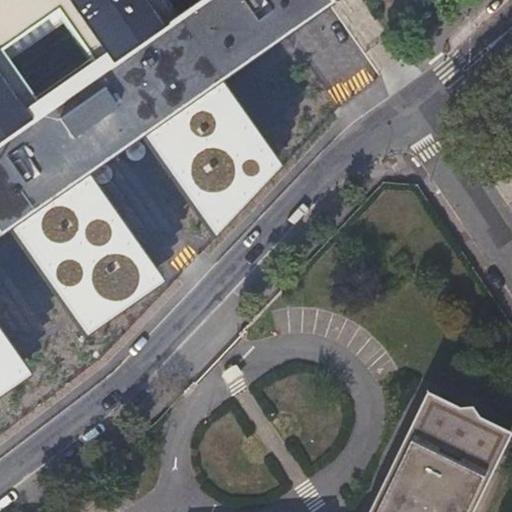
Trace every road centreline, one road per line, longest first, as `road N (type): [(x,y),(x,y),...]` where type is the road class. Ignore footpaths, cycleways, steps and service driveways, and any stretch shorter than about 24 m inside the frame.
road 1 (residential): [(412,116),(326,172),(184,325),(0,474)]
road 2 (residential): [(511,264),(412,116)]
road 3 (unknown): [(412,116),(325,0)]
road 4 (residential): [(511,33),(412,116)]
